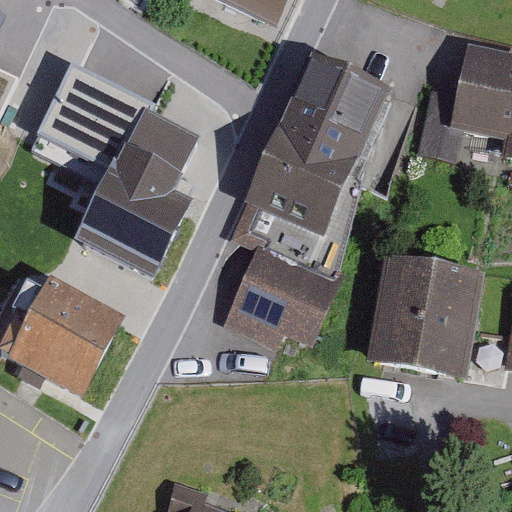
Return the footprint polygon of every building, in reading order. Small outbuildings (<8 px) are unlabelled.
[(204,0),(204,2),(279,35),(294,0),(204,0)] [(121,44),(103,73),(126,88),(144,59),(121,44)] [(511,67),(469,58),(452,142),(505,153),(501,170),(511,172),(511,67)] [(311,72),(230,248),(256,261),(224,334),(278,360),(285,345),(314,357),(347,285),(340,283),(362,190),(356,188),(390,108),(311,72)] [(79,257),(155,294),(196,223),(175,211),(196,169),(192,167),(205,137),(152,111),(130,161),(109,151),(95,179),(112,189),(79,257)] [(488,291),(387,274),(368,378),(470,396),(488,291)] [(51,293),(9,373),(85,413),(127,333),(51,293)] [(210,511),(205,510),(208,501),(176,490),(169,511),(210,511)]
